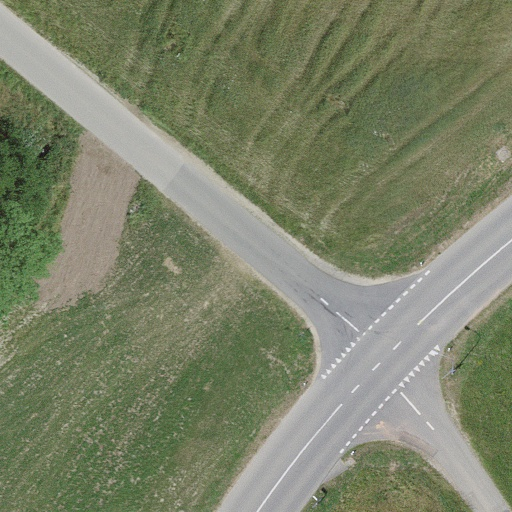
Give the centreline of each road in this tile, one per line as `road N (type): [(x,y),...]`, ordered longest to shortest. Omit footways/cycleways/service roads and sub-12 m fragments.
road 1 (unclassified): [(382,371),(0,31)]
road 2 (tertiary): [(266,511),(382,371)]
road 3 (unclassified): [(486,511),(382,371)]
road 4 (tertiary): [(382,371),(511,256)]
